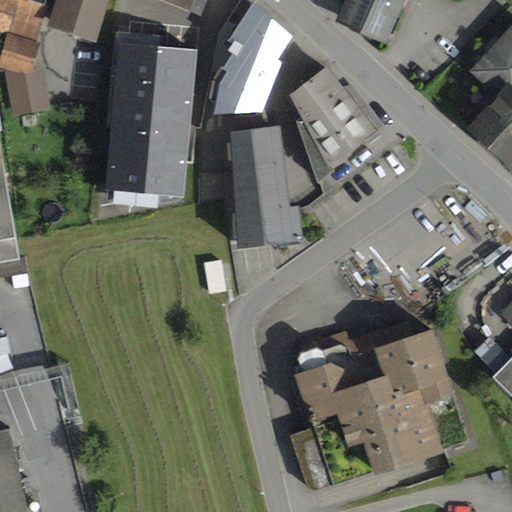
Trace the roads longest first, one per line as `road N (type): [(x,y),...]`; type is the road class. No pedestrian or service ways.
road 1 (residential): [(456,152),(252,306),(238,330),(280,511)]
road 2 (unknown): [(331,39),(302,75),(283,124),(238,133),(222,149),(252,306)]
road 3 (tertiary): [(287,0),(456,152)]
